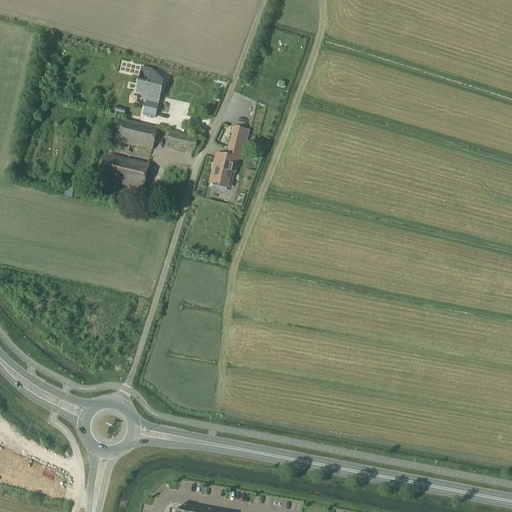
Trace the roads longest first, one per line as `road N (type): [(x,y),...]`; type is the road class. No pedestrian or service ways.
road 1 (secondary): [(511,502),(134,432)]
road 2 (unclassified): [(120,404),(184,197)]
road 3 (track): [(184,197),(264,0)]
